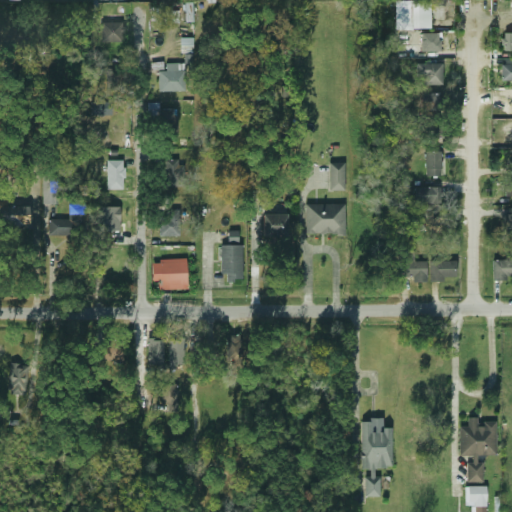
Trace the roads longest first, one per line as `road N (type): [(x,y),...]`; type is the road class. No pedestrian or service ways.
road 1 (residential): [(511,309),(0,312)]
road 2 (residential): [(145,511),(144,6)]
road 3 (residential): [(476,309),(476,10)]
